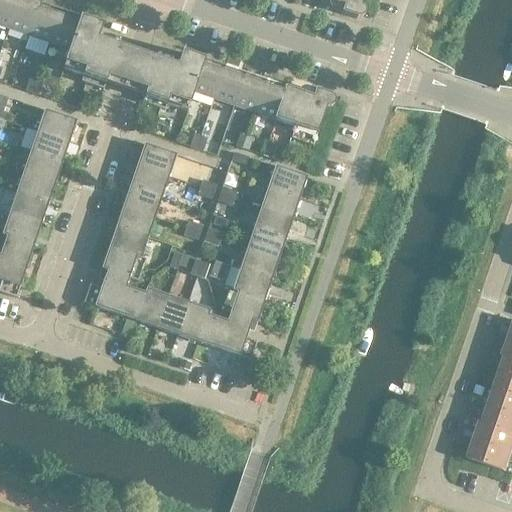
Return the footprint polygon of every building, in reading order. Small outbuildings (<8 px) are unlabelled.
[(17,0),(0,0),(0,27),(7,30),(17,0)] [(38,5),(24,0),(17,0),(7,30),(27,37),(38,5)] [(362,0),(321,0),(342,7),(340,14),(355,19),(356,19),(357,19),(358,18),(359,18),(360,16),(361,15),(361,13),(361,12),(361,11),(361,9),(359,8),(362,0)] [(59,12),(38,5),(27,37),(48,44),(59,12)] [(80,19),(59,12),(48,44),(68,50),(69,51),(80,19)] [(101,26),(80,19),(69,51),(68,50),(61,70),(82,77),(80,82),(102,90),(104,84),(124,91),(143,98),(141,103),(164,111),(166,106),(186,112),(192,93),(203,61),(181,53),(176,67),(137,54),(117,47),(97,40),(101,26)] [(224,68),(203,61),(192,93),(213,100),(224,68)] [(244,75),(224,68),(213,100),(233,107),(244,75)] [(264,82),(244,75),(233,107),(253,114),(264,82)] [(28,79),(24,92),(30,94),(35,81),(28,79)] [(42,83),(35,81),(30,94),(37,97),(42,83)] [(285,89),(264,82),(253,114),(274,121),(285,89)] [(307,96),(285,89),(274,121),(294,128),(290,139),(312,147),(325,108),(328,109),(331,107),(333,104),(333,101),(332,98),(329,96),(314,91),(311,98),(307,96)] [(75,122),(43,111),(36,133),(68,144),(75,122)] [(68,144),(36,133),(29,153),(61,164),(68,144)] [(239,134),(234,148),(241,150),(246,137),(239,134)] [(193,135),(189,148),(195,150),(200,137),(193,135)] [(206,140),(200,137),(195,150),(202,153),(206,140)] [(252,139),(246,137),(241,150),(248,152),(252,139)] [(175,156),(143,145),(136,167),(168,178),(175,156)] [(61,164),(29,153),(22,174),(54,185),(61,164)] [(248,159),(233,154),(231,161),(245,166),(248,159)] [(168,178),(136,167),(129,187),(161,198),(168,178)] [(306,178),(274,167),(266,189),(298,200),(306,178)] [(54,185),(22,174),(15,194),(47,205),(54,185)] [(201,181),(199,188),(213,193),(216,186),(201,181)] [(161,198),(129,187),(122,208),(154,219),(161,198)] [(213,193),(199,188),(196,196),(211,201),(213,193)] [(221,188),(219,195),(233,200),(236,193),(221,188)] [(298,200),(266,189),(259,209),(291,220),(298,200)] [(47,205),(15,194),(8,215),(40,226),(47,205)] [(233,200),(219,195),(216,203),(231,208),(233,200)] [(154,219),(122,208),(115,228),(147,239),(154,219)] [(291,220),(259,209),(252,230),(284,241),(291,220)] [(40,226),(8,215),(1,236),(5,238),(5,237),(33,246),(40,226)] [(215,218),(212,226),(225,230),(228,222),(215,218)] [(187,222),(184,229),(199,234),(201,227),(187,222)] [(147,239),(115,228),(108,249),(135,258),(132,268),(141,271),(145,260),(140,259),(147,239)] [(199,234),(184,229),(182,237),(196,242),(199,234)] [(207,229),(205,236),(219,241),(221,234),(207,229)] [(284,241),(252,230),(245,250),(277,261),(284,241)] [(219,241),(205,236),(202,243),(216,248),(219,241)] [(5,237),(5,238),(0,252),(0,281),(0,282),(9,285),(19,288),(33,246),(5,237)] [(135,258),(108,249),(100,270),(106,272),(99,290),(97,298),(93,308),(135,322),(145,295),(143,294),(125,288),(128,279),(132,268),(135,258)] [(277,261),(245,250),(238,271),(270,282),(277,261)] [(173,254),(168,268),(176,271),(180,256),(173,254)] [(201,263),(194,261),(189,275),(196,278),(201,263)] [(208,266),(201,263),(196,278),(203,280),(208,266)] [(141,271),(132,268),(128,279),(137,283),(141,271)] [(270,282),(238,271),(232,290),(227,288),(223,300),(233,303),(236,292),(263,302),(270,282)] [(9,285),(0,282),(0,293),(5,296),(9,285)] [(19,288),(9,285),(5,296),(15,299),(19,288)] [(89,286),(86,294),(97,298),(99,290),(89,286)] [(145,290),(143,294),(145,295),(135,322),(156,329),(167,297),(145,290)] [(236,292),(233,303),(229,314),(226,323),(207,316),(206,316),(196,343),(238,357),(242,348),(245,339),(251,322),(256,324),(263,302),(236,292)] [(97,298),(86,294),(82,304),(93,308),(97,298)] [(187,304),(167,297),(156,329),(176,336),(187,304)] [(233,303),(223,300),(219,311),(229,314),(233,303)] [(208,311),(187,304),(176,336),(196,343),(206,316),(207,316),(208,311)] [(125,321),(120,335),(128,338),(133,323),(125,321)] [(256,343),(245,339),(242,348),(253,352),(256,343)] [(511,341),(508,340),(502,358),(504,359),(505,358),(511,360),(511,341)] [(253,352),(242,348),(238,357),(249,361),(251,357),(253,352)] [(511,360),(505,358),(504,359),(499,375),(511,379),(511,360)] [(181,361),(178,368),(187,371),(190,364),(181,361)] [(511,379),(499,375),(493,392),(511,398),(511,379)] [(511,398),(493,392),(487,409),(511,417),(511,398)] [(511,417),(487,409),(482,425),(481,426),(511,436),(511,435),(511,417)] [(479,424),(473,442),(511,455),(511,435),(511,436),(481,426),(482,425),(479,424)] [(511,455),(473,442),(467,460),(505,473),(508,462),(511,462),(511,455)]
